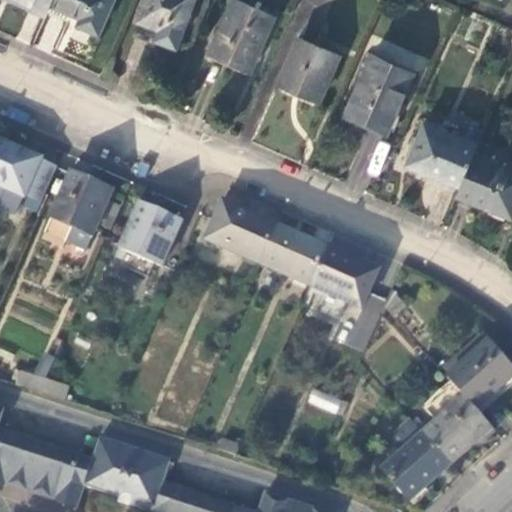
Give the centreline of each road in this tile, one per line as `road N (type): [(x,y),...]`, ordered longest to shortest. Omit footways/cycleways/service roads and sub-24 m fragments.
road 1 (unclassified): [(511,300),(466,268),(236,165),(161,149),(0,77)]
road 2 (residential): [(0,397),(350,511)]
